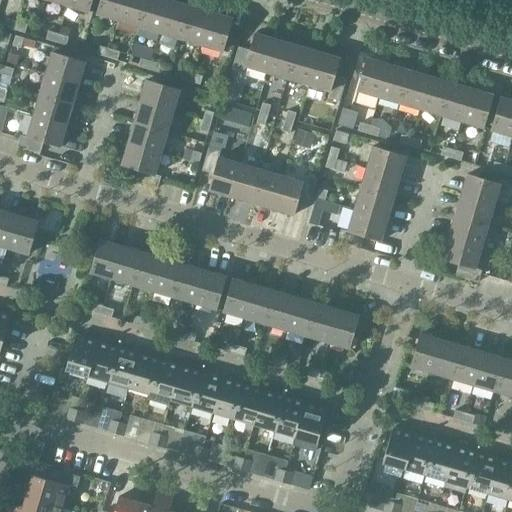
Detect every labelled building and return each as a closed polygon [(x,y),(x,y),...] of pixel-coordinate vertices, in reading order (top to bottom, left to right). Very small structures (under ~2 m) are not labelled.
[(69,0),(67,7),(89,13),(92,0),(69,0)] [(101,0),(97,15),(119,21),(124,0),(101,0)] [(124,0),(119,21),(139,28),(147,0),(124,0)] [(147,0),(139,28),(160,34),(170,1),(167,0),(147,0)] [(160,34),(181,40),(190,7),(170,1),(160,34)] [(211,13),(190,7),(181,40),(201,46),(211,13)] [(211,13),(201,46),(223,52),(233,19),(211,13)] [(5,28),(15,31),(17,22),(7,19),(5,28)] [(17,22),(15,31),(25,34),(28,25),(17,22)] [(0,42),(8,45),(11,35),(3,32),(0,42)] [(46,40),(56,43),(59,35),(49,32),(46,40)] [(246,67),(267,73),(277,41),(255,34),(250,51),(239,47),(232,70),(244,74),(246,67)] [(59,35),(56,43),(67,46),(69,38),(59,35)] [(16,36),(14,41),(13,46),(21,49),(24,39),(16,36)] [(267,73),(288,80),(298,47),(277,41),(267,73)] [(98,55),(108,58),(110,50),(101,47),(98,55)] [(288,80),(309,86),(318,53),(298,47),(288,80)] [(110,50),(108,58),(118,61),(120,53),(110,50)] [(46,75),(79,84),(85,63),(52,53),(46,75)] [(340,59),(318,53),(309,86),(330,92),(328,99),(340,102),(347,79),(335,76),(340,59)] [(139,67),(149,70),(151,62),(141,59),(139,67)] [(357,92),(379,98),(389,65),(367,59),(357,92)] [(149,70),(159,73),(161,65),(151,62),(149,70)] [(379,98),(400,104),(409,71),(389,65),(379,98)] [(4,67),(2,75),(12,78),(14,70),(4,67)] [(180,79),(190,82),(193,74),(183,71),(180,79)] [(400,104),(420,110),(430,77),(409,71),(400,104)] [(193,74),(190,82),(200,85),(203,77),(193,74)] [(79,84),(46,75),(40,96),(73,105),(79,84)] [(451,83),(430,77),(420,110),(441,116),(451,83)] [(147,81),(140,102),(173,112),(180,91),(147,81)] [(441,116),(462,122),(471,89),(451,83),(441,116)] [(471,89),(462,122),(483,129),(493,96),(471,89)] [(40,96),(34,116),(67,126),(73,105),(40,96)] [(491,131),(511,137),(511,101),(501,98),(491,131)] [(173,112),(140,102),(134,123),(167,133),(173,112)] [(260,113),(269,116),(272,106),(263,104),(260,113)] [(289,111),(286,121),(294,123),(297,114),(289,111)] [(269,116),(260,113),(257,123),(266,126),(269,116)] [(67,126),(34,116),(27,138),(21,136),(17,148),(40,154),(44,143),(60,148),(67,126)] [(286,121),(283,131),(291,133),(294,123),(286,121)] [(134,123),(128,144),(161,154),(167,133),(134,123)] [(358,132),(368,135),(370,126),(360,123),(358,132)] [(370,126),(368,135),(378,138),(380,129),(370,126)] [(399,144),(409,147),(412,138),(401,135),(399,144)] [(412,138),(409,147),(419,150),(422,141),(412,138)] [(161,154),(128,144),(122,166),(138,171),(135,182),(158,189),(161,177),(155,175),(161,154)] [(329,157),(337,160),(340,149),(332,146),(329,157)] [(373,147),(366,169),(399,179),(406,157),(373,147)] [(440,156),(451,159),(453,150),(443,147),(440,156)] [(209,191),(231,198),(240,165),(219,158),(221,152),(209,148),(202,171),(214,175),(209,191)] [(453,150),(451,159),(461,162),(463,153),(453,150)] [(337,160),(329,157),(325,168),(334,170),(337,160)] [(492,171),(502,174),(504,166),(494,163),(492,171)] [(231,198),(251,204),(261,171),(240,165),(231,198)] [(511,167),(504,166),(502,174),(511,176),(511,167)] [(360,190),(393,199),(399,179),(366,169),(360,190)] [(282,177),(261,171),(251,204),(272,210),(282,177)] [(467,175),(461,197),(494,206),(500,185),(467,175)] [(282,177),(272,210),(294,216),(299,200),(310,203),(317,180),(305,176),(303,183),(282,177)] [(319,189),(316,199),(325,202),(328,191),(319,189)] [(360,190),(354,211),(387,220),(393,199),(360,190)] [(461,197),(455,217),(488,227),(494,206),(461,197)] [(0,211),(0,246),(7,249),(17,216),(0,211)] [(387,220),(354,211),(348,232),(341,230),(338,242),(361,249),(364,237),(381,242),(387,220)] [(17,216),(7,249),(29,255),(38,222),(17,216)] [(455,217),(449,238),(482,248),(488,227),(455,217)] [(482,248),(449,238),(442,260),(459,265),(455,276),(478,283),(482,271),(475,269),(482,248)] [(90,273),(112,280),(122,247),(100,240),(90,273)] [(112,280),(133,286),(142,253),(122,247),(112,280)] [(133,286),(152,292),(162,259),(142,253),(133,286)] [(152,292),(174,298),(184,265),(162,259),(152,292)] [(174,298),(195,304),(205,271),(184,265),(174,298)] [(205,271),(195,304),(217,310),(226,277),(205,271)] [(0,276),(0,285),(7,288),(9,279),(0,276)] [(223,312),(245,319),(254,286),(233,279),(223,312)] [(245,319),(265,325),(275,292),(254,286),(245,319)] [(265,325),(286,331),(296,298),(275,292),(265,325)] [(286,331),(307,337),(317,304),(296,298),(286,331)] [(91,313),(101,316),(104,307),(94,304),(91,313)] [(317,304),(307,337),(328,343),(337,310),(317,304)] [(104,307),(101,316),(112,319),(114,310),(104,307)] [(337,310),(328,343),(349,349),(359,316),(337,310)] [(0,313),(0,353),(11,317),(0,313)] [(133,325),(143,328),(145,320),(135,317),(133,325)] [(145,320),(143,328),(153,331),(156,323),(145,320)] [(174,337),(184,340),(187,332),(177,329),(174,337)] [(187,332),(184,340),(194,343),(197,335),(187,332)] [(410,367),(432,374),(442,341),(420,334),(410,367)] [(66,370),(88,376),(98,342),(76,336),(66,370)] [(432,374),(453,380),(463,347),(442,341),(432,374)] [(88,376),(108,383),(118,348),(98,342),(88,376)] [(224,352),(234,355),(237,346),(227,343),(224,352)] [(237,346),(234,355),(244,358),(247,349),(237,346)] [(463,347),(453,380),(474,386),(483,353),(463,347)] [(108,383),(129,389),(139,354),(118,348),(108,383)] [(474,386),(495,392),(504,359),(483,353),(474,386)] [(129,389),(150,395),(160,360),(139,354),(129,389)] [(265,364),(276,367),(278,359),(268,356),(265,364)] [(276,367),(286,370),(288,362),(278,359),(276,367)] [(495,392),(511,397),(511,361),(504,359),(495,392)] [(171,401),(181,366),(160,360),(150,395),(148,400),(169,406),(171,401)] [(171,401),(192,407),(202,373),(181,366),(171,401)] [(307,376),(317,379),(319,371),(309,368),(307,376)] [(345,369),(342,382),(356,386),(360,373),(345,369)] [(319,371),(317,379),(327,382),(330,374),(319,371)] [(192,407),(212,413),(223,379),(202,373),(192,407)] [(212,413),(233,419),(243,385),(223,379),(212,413)] [(252,431),(254,425),(264,391),(243,385),(233,419),(247,423),(246,429),(252,431)] [(254,425),(275,431),(285,397),(264,391),(254,425)] [(275,431),(295,437),(306,403),(285,397),(275,431)] [(411,407),(422,410),(424,402),(414,399),(411,407)] [(424,402),(422,410),(432,413),(434,405),(424,402)] [(306,403),(295,437),(317,444),(327,410),(306,403)] [(67,420),(74,422),(78,411),(70,408),(67,420)] [(78,411),(74,422),(82,425),(86,413),(78,411)] [(453,419),(463,422),(466,414),(455,411),(453,419)] [(463,422),(473,425),(476,417),(466,414),(463,422)] [(108,432),(116,434),(119,423),(111,421),(108,432)] [(119,423),(116,434),(124,437),(127,425),(119,423)] [(495,432),(505,435),(507,426),(497,423),(495,432)] [(383,463),(404,469),(415,435),(393,429),(383,463)] [(149,444),(157,447),(161,435),(153,433),(149,444)] [(161,435),(157,447),(165,449),(169,437),(161,435)] [(404,469),(425,476),(435,441),(415,435),(404,469)] [(425,476),(446,482),(456,447),(435,441),(425,476)] [(191,457),(199,459),(203,447),(195,445),(191,457)] [(203,447),(199,459),(207,461),(211,450),(203,447)] [(465,494),(467,488),(477,453),(456,447),(446,482),(444,487),(465,494)] [(467,488),(488,494),(498,460),(477,453),(467,488)] [(232,468),(240,471),(244,459),(235,457),(232,468)] [(240,471),(249,473),(252,462),(244,459),(240,471)] [(488,494),(509,500),(511,488),(511,463),(498,460),(488,494)] [(274,481),(282,483),(286,472),(278,469),(274,481)] [(33,476),(27,498),(63,508),(69,487),(77,489),(80,478),(54,470),(50,481),(33,476)] [(286,472),(282,483),(290,486),(294,474),(286,472)] [(137,511),(160,511),(165,495),(157,493),(153,507),(140,504),(137,511)] [(160,511),(169,511),(173,497),(165,495),(160,511)] [(137,511),(140,504),(119,497),(114,511),(104,511),(102,511),(137,511)] [(8,506),(6,511),(62,511),(63,508),(27,498),(23,510),(8,506)] [(383,511),(391,511),(394,504),(386,501),(383,511)]
